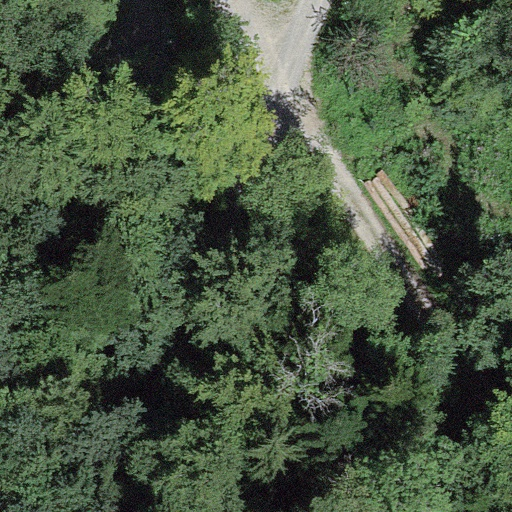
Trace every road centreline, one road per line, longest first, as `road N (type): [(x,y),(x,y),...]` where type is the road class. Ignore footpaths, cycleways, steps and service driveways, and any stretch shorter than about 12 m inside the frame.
road 1 (track): [(318,0),(234,239),(195,511)]
road 2 (track): [(242,0),(275,117),(474,410),(511,442)]
road 3 (track): [(0,203),(180,239),(234,239)]
